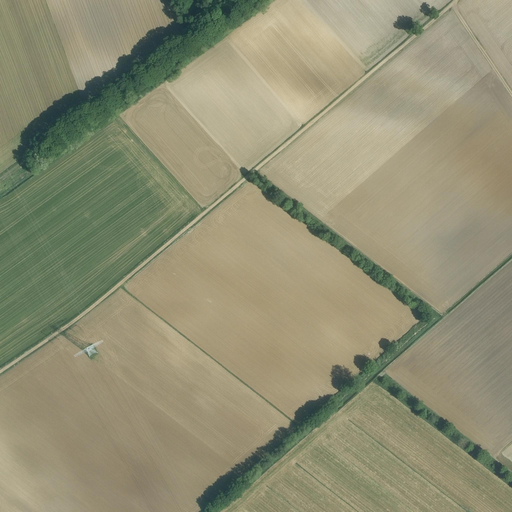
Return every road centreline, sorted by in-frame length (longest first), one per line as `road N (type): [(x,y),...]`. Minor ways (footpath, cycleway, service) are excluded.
road 1 (track): [(454,0),(94,305),(0,370)]
road 2 (track): [(0,179),(246,0)]
